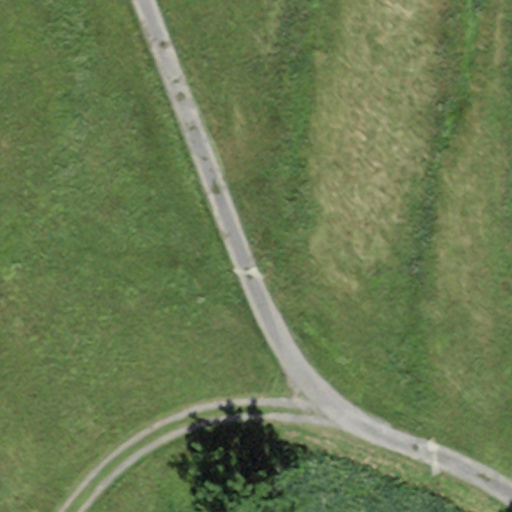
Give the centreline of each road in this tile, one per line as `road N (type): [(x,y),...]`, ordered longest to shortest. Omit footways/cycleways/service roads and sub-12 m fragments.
road 1 (track): [(511,493),(378,429),(330,398),(290,356),(148,0)]
road 2 (track): [(341,405),(322,413),(239,409),(200,416),(122,457),(68,511)]
